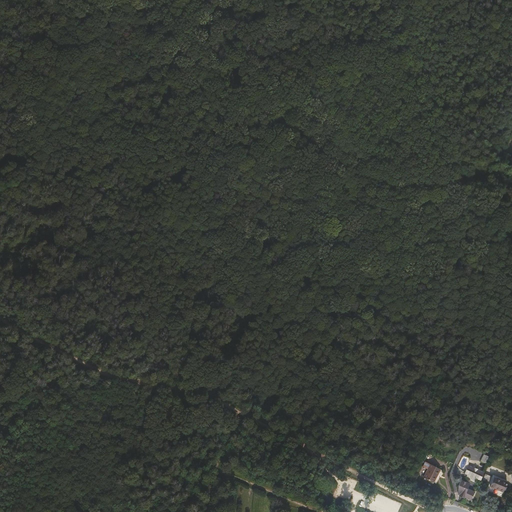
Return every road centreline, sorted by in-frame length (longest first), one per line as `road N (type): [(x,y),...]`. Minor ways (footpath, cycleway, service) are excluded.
road 1 (track): [(0,77),(114,120),(164,209),(307,292),(358,293),(407,266)]
road 2 (track): [(511,178),(396,180),(290,115),(145,0)]
road 3 (track): [(149,0),(398,164),(473,156),(511,166)]
road 4 (track): [(110,378),(209,396),(437,510)]
road 5 (track): [(398,0),(377,28),(305,77),(219,234)]
road 6 (track): [(241,412),(210,500),(174,511)]
road 7 (track): [(0,312),(110,378)]
